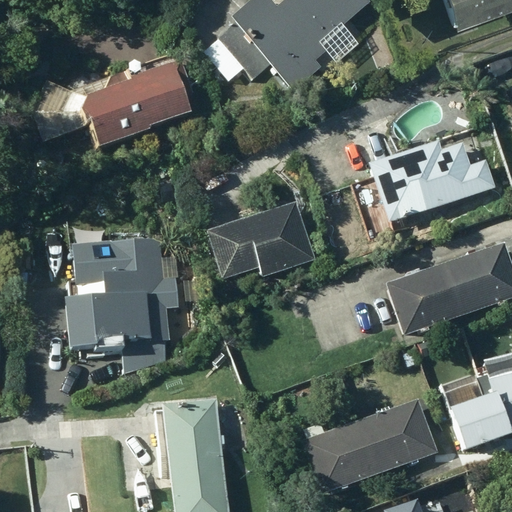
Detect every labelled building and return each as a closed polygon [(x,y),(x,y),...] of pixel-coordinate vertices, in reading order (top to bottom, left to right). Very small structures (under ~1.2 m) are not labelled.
[(324,53),(373,10),(363,0),(282,0),(271,11),(265,4),(204,57),(229,87),(245,73),(254,84),(268,71),(294,101),(323,76),(318,70),(329,60),(324,53)] [(426,0),(406,0),(410,15),(429,9),(426,0)] [(511,0),(445,0),(457,32),(511,11),(511,0)] [(94,142),(100,158),(154,141),(153,139),(195,124),(189,105),(197,102),(181,56),(70,95),(48,85),(35,115),(66,128),(70,140),(86,145),(94,142)] [(371,173),(392,232),(498,195),(488,167),(472,173),(464,150),(444,157),(441,148),(371,173)] [(298,210),(210,243),(226,289),(260,277),(264,286),(319,266),(298,210)] [(511,300),(511,260),(507,245),(447,266),(465,317),(511,300)] [(161,248),(74,256),(77,287),(67,287),(73,365),(125,361),(126,381),(172,362),(167,316),(180,315),(177,283),(166,285),(161,248)] [(465,317),(447,266),(388,287),(405,337),(424,331),(465,317)] [(469,455),(511,436),(511,421),(502,378),(491,380),(490,374),(476,378),(483,400),(455,410),(469,455)] [(511,375),(502,378),(511,421),(511,375)] [(230,511),(219,399),(166,404),(176,511),(230,511)] [(420,401),(360,423),(379,478),(440,455),(420,401)] [(325,498),(379,478),(360,423),(327,435),(323,425),(304,432),(308,441),(304,443),(325,498)]
